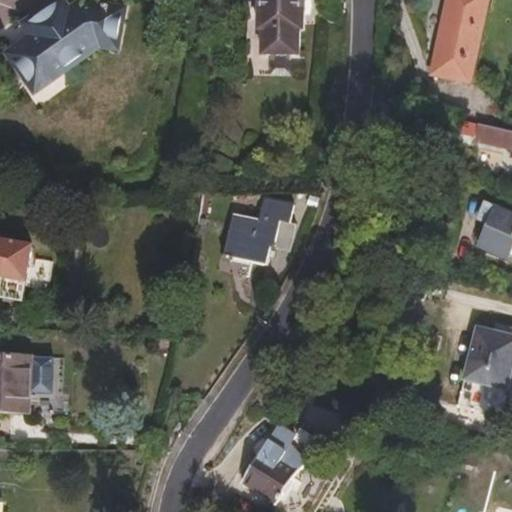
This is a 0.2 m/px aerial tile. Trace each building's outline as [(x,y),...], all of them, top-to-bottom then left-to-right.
[(107,47),(113,4),(86,0),(67,0),(59,4),(56,0),(46,0),(0,33),(0,45),(2,49),(2,51),(0,52),(0,56),(34,104),(71,77),(62,65),(58,58),(69,50),(74,56),(91,45),(107,47)] [(305,33),(305,0),(257,0),(258,33),(262,33),(262,57),(300,58),(300,33),(305,33)] [(470,83),(489,0),(450,0),(434,76),(470,83)] [(62,65),(74,56),(69,50),(58,58),(62,65)] [(511,132),(468,121),(465,136),(474,137),(474,141),(499,146),(499,147),(511,150),(510,156),(511,156),(511,132)] [(292,253),(297,226),(292,225),(296,207),(265,201),(261,224),(235,219),(226,260),(238,263),(238,261),(269,267),(273,250),(292,253)] [(511,255),(511,211),(474,201),(471,210),(475,212),(467,243),(511,255)] [(0,297),(25,301),(32,243),(0,238),(0,297)] [(427,302),(434,278),(399,269),(394,292),(427,302)] [(507,422),(511,403),(511,338),(484,331),(465,410),(507,422)] [(28,396),(32,361),(0,357),(0,413),(25,416),(28,396)] [(50,399),(54,364),(32,361),(28,396),(50,399)] [(301,437),(284,425),(276,437),(277,439),(292,449),(295,446),(301,437)] [(292,449),(277,439),(274,443),(289,454),(292,449)] [(280,508),(301,476),(304,471),(290,461),(293,456),(289,454),(274,443),(271,442),(245,483),(280,508)] [(311,467),(295,446),(292,449),(289,454),(293,456),(290,461),(304,471),(301,476),(311,467)]
